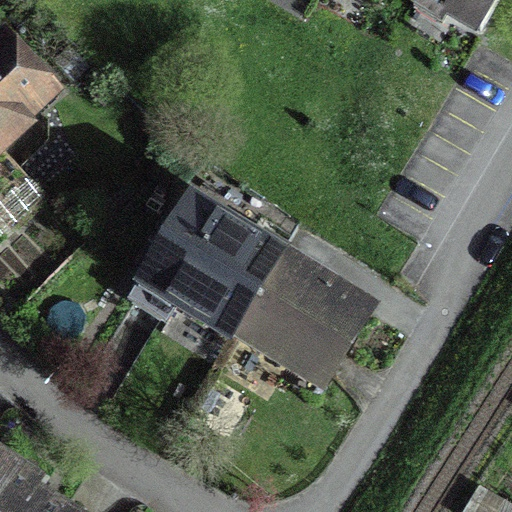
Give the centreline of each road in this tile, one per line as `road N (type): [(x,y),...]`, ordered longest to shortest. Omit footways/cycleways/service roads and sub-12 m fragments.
road 1 (residential): [(511,171),(309,511)]
road 2 (residential): [(0,358),(200,511)]
